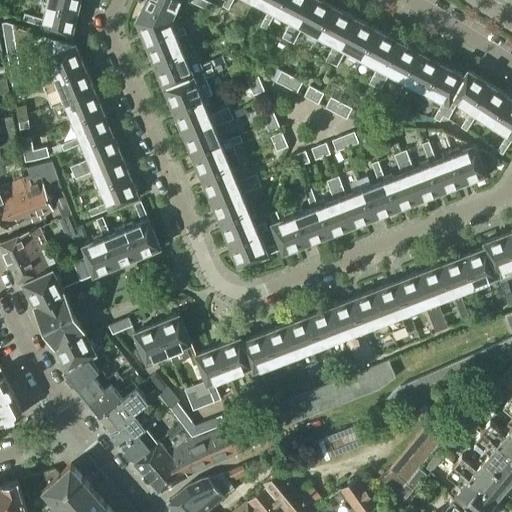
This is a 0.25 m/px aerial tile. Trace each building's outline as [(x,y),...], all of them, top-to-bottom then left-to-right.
[(47,0),(47,2),(78,11),(80,0),(47,0)] [(144,0),(136,19),(170,18),(178,0),(188,0),(214,12),(218,5),(207,0),(144,0)] [(265,28),(275,10),(279,0),(256,0),(269,6),(259,24),(265,28)] [(279,0),(275,10),(291,18),(281,36),(287,39),(307,0),(279,0)] [(303,24),(318,33),(333,5),(324,0),(307,0),(287,39),(293,42),(303,24)] [(47,2),(43,17),(26,13),(24,21),(42,25),(72,34),(78,11),(47,2)] [(333,5),(318,33),(334,41),(325,59),(331,62),(355,16),(333,5)] [(346,47),(362,55),(377,28),(355,16),(331,62),(336,65),(346,47)] [(136,19),(146,41),(175,30),(170,18),(136,19)] [(33,29),(12,23),(13,26),(14,33),(15,40),(16,44),(33,37),(33,29)] [(3,28),(4,35),(14,33),(13,26),(3,28)] [(146,41),(155,64),(184,53),(177,36),(188,32),(185,26),(175,30),(146,41)] [(377,28),(362,55),(378,64),(369,82),(374,85),(398,39),(377,28)] [(5,42),(15,40),(14,33),(4,35),(5,42)] [(85,64),(75,42),(44,33),(37,36),(44,54),(53,77),(85,64)] [(389,70),(405,78),(420,51),(398,39),(374,85),(379,87),(389,70)] [(6,48),(16,46),(16,44),(15,40),(5,42),(6,48)] [(7,55),(17,53),(16,46),(6,48),(7,55)] [(402,99),(411,81),(427,90),(442,62),(420,51),(405,78),(396,96),(402,99)] [(17,53),(7,55),(9,62),(19,60),(17,53)] [(192,70),(184,53),(155,64),(164,86),(214,68),(211,62),(192,70)] [(19,60),(9,62),(10,68),(20,67),(19,60)] [(441,120),(444,114),(464,74),(442,62),(427,90),(443,99),(434,116),(441,120)] [(94,86),(85,64),(53,77),(56,84),(46,89),(52,103),(94,86)] [(20,67),(10,68),(11,75),(21,73),(20,67)] [(164,86),(173,108),(203,97),(196,81),(216,73),(214,68),(164,86)] [(449,117),(458,100),(472,109),(487,81),(468,68),(464,74),(444,114),(449,117)] [(297,91),(302,81),(282,69),(276,80),(297,91)] [(21,73),(11,75),(12,82),(22,80),(21,73)] [(254,93),(264,89),(258,75),(248,80),(254,93)] [(0,77),(0,87),(8,86),(7,77),(0,77)] [(22,80),(12,82),(13,88),(23,87),(22,80)] [(477,113),(493,123),(508,94),(487,81),(472,109),(461,126),(466,129),(477,113)] [(318,102),(323,91),(310,85),(305,95),(318,102)] [(103,107),(94,86),(52,103),(58,117),(68,113),(71,120),(103,107)] [(23,87),(13,88),(15,95),(25,93),(23,87)] [(493,123),(508,133),(511,135),(511,96),(508,94),(493,123)] [(347,117),(352,107),(331,96),(326,106),(347,117)] [(210,114),(203,97),(173,108),(183,130),(232,112),(231,111),(229,106),(210,114)] [(26,104),(17,105),(18,113),(27,111),(26,104)] [(268,131),(280,126),(271,104),(259,108),(268,131)] [(232,112),(234,118),(248,113),(244,105),(231,111),(232,112)] [(112,129),(103,107),(71,120),(78,136),(61,142),(64,149),(80,142),(112,129)] [(27,111),(18,113),(19,120),(29,119),(27,111)] [(183,130),(192,153),(222,142),(215,126),(234,118),(232,112),(183,130)] [(0,135),(0,145),(17,142),(12,116),(1,118),(2,125),(5,124),(7,134),(0,135)] [(29,119),(19,120),(20,128),(30,126),(29,119)] [(112,129),(80,142),(87,158),(71,165),(73,170),(121,151),(112,129)] [(277,149),(288,145),(281,130),(271,135),(277,149)] [(337,150),(359,141),(354,130),(332,139),(337,150)] [(503,153),(511,138),(511,135),(508,133),(498,150),(503,153)] [(192,153),(201,175),(231,164),(224,148),(243,140),(241,134),(222,142),(192,153)] [(34,148),(31,136),(20,138),(25,160),(49,155),(47,146),(34,148)] [(440,191),(463,182),(451,153),(436,159),(429,140),(423,142),(431,161),(429,162),(440,191)] [(316,158),(330,152),(326,142),(312,147),(316,158)] [(475,144),(451,153),(463,182),(487,173),(487,172),(477,149),(475,144)] [(491,171),(499,158),(482,147),(477,149),(487,172),(491,171)] [(295,166),(309,160),(305,149),(291,155),(295,166)] [(440,191),(429,162),(414,167),(407,149),(399,152),(418,199),(440,191)] [(130,172),(121,151),(73,170),(75,177),(92,170),(98,185),(130,172)] [(401,172),(385,178),(384,179),(396,208),(418,199),(399,152),(394,154),(401,172)] [(0,204),(44,188),(42,182),(59,176),(53,160),(27,166),(30,174),(0,185),(0,204)] [(372,162),(379,181),(362,188),(373,217),(396,208),(384,179),(385,178),(378,160),(372,162)] [(201,175),(210,197),(260,179),(257,173),(238,181),(231,164),(201,175)] [(105,203),(89,210),(91,216),(139,195),(130,172),(98,185),(105,203)] [(373,217),(362,188),(345,194),(338,175),(332,177),(351,225),(373,217)] [(335,198),(318,205),(317,205),(329,234),(351,225),(332,177),(327,179),(335,198)] [(262,185),(260,179),(210,197),(220,220),(250,209),(243,193),(262,185)] [(305,188),(312,207),(295,213),(306,243),(329,234),(317,205),(318,205),(310,186),(305,188)] [(52,210),(44,188),(0,204),(0,228),(11,224),(12,226),(52,210)] [(72,213),(66,196),(56,200),(62,217),(72,213)] [(134,203),(141,220),(125,227),(137,256),(160,246),(141,199),(134,203)] [(220,220),(229,242),(259,231),(250,209),(220,220)] [(306,243),(295,213),(272,222),(283,252),(306,243)] [(125,227),(111,233),(104,215),(96,218),(104,236),(116,265),(137,256),(125,227)] [(73,221),(62,225),(67,237),(78,233),(75,226),(73,221)] [(94,274),(116,265),(104,236),(89,242),(82,223),(75,226),(78,233),(83,245),(87,255),(94,274)] [(47,245),(40,231),(38,226),(31,229),(0,241),(0,243),(8,261),(47,245)] [(265,246),(259,231),(229,242),(239,265),(268,253),(265,246)] [(509,286),(503,269),(511,265),(511,248),(506,232),(484,241),(485,245),(497,276),(493,278),(503,304),(509,302),(504,288),(509,286)] [(268,253),(278,249),(276,242),(265,246),(268,253)] [(17,281),(38,273),(53,268),(61,265),(67,263),(66,259),(60,260),(55,262),(47,245),(8,261),(17,281)] [(464,254),(475,285),(493,278),(497,276),(485,245),(464,254)] [(453,293),(454,293),(464,319),(471,316),(461,290),(475,285),(464,254),(441,262),(453,293)] [(94,274),(87,255),(73,260),(80,279),(94,274)] [(449,325),(438,299),(453,293),(441,262),(419,271),(431,302),(428,303),(438,329),(449,325)] [(38,273),(23,279),(24,281),(33,299),(34,300),(63,287),(53,268),(38,273)] [(408,311),(428,303),(431,302),(419,271),(397,280),(408,311)] [(406,324),(402,313),(408,311),(397,280),(374,289),(390,331),(406,324)] [(63,287),(34,300),(36,304),(45,323),(74,309),(64,290),(63,287)] [(352,297),(364,328),(374,324),(379,335),(390,331),(374,289),(352,297)] [(362,341),(358,330),(364,328),(352,297),(330,306),(345,347),(362,341)] [(307,315),(319,345),(329,341),(333,352),(345,347),(330,306),(307,315)] [(74,309),(45,323),(56,343),(58,348),(86,333),(84,329),(74,309)] [(170,350),(185,344),(191,341),(179,312),(158,321),(170,350)] [(130,315),(112,322),(116,330),(134,324),(130,315)] [(315,359),(311,348),(319,345),(307,315),(285,323),(301,365),(315,359)] [(158,321),(136,330),(148,359),(170,350),(158,321)] [(263,332),(274,363),(286,358),(290,369),(301,365),(285,323),(263,332)] [(270,394),(260,368),(274,363),(263,332),(243,340),(263,392),(264,397),(270,394)] [(86,333),(58,348),(60,352),(68,368),(82,359),(88,355),(96,352),(86,333)] [(217,344),(229,375),(246,369),(256,395),(263,392),(243,340),(241,335),(217,344)] [(511,354),(511,335),(503,339),(510,357),(511,354)] [(493,344),(501,367),(510,357),(503,339),(493,344)] [(191,341),(185,344),(193,364),(199,362),(196,353),(191,341)] [(199,362),(207,383),(210,392),(198,396),(196,390),(188,393),(194,409),(222,398),(215,380),(229,375),(217,344),(196,353),(199,362)] [(493,344),(483,348),(491,372),(500,369),(501,367),(493,344)] [(472,353),(481,376),(491,372),(483,348),(472,353)] [(88,355),(82,359),(68,368),(63,372),(75,387),(108,361),(99,350),(96,352),(88,355)] [(472,353),(462,357),(471,380),(481,376),(472,353)] [(452,362),(460,384),(471,380),(462,357),(452,362)] [(380,362),(388,381),(395,374),(389,358),(380,362)] [(108,361),(75,387),(87,403),(121,376),(117,371),(108,377),(103,371),(115,362),(113,359),(108,362),(108,361)] [(380,387),(388,381),(380,362),(371,365),(380,387)] [(452,362),(442,366),(450,387),(460,384),(452,362)] [(503,387),(511,376),(511,363),(496,382),(503,387)] [(369,391),(380,387),(371,365),(361,370),(369,391)] [(432,371),(439,391),(450,387),(442,366),(432,371)] [(350,374),(359,395),(369,391),(361,370),(350,374)] [(432,371),(421,375),(429,395),(439,391),(432,371)] [(156,372),(149,377),(157,387),(160,391),(167,385),(156,372)] [(348,400),(359,395),(350,374),(339,378),(348,400)] [(411,379),(418,399),(429,395),(421,375),(411,379)] [(121,376),(87,403),(98,416),(105,410),(122,397),(114,387),(124,380),(121,376)] [(337,404),(348,400),(339,378),(328,382),(337,404)] [(411,379),(401,384),(408,403),(418,399),(411,379)] [(22,409),(7,380),(0,382),(0,421),(19,415),(22,409)] [(326,408),(337,404),(328,382),(318,387),(326,408)] [(390,409),(408,403),(401,384),(385,398),(390,409)] [(98,416),(109,431),(117,424),(141,405),(148,400),(137,385),(122,397),(105,410),(98,416)] [(180,399),(167,385),(160,391),(158,393),(170,407),(180,399)] [(315,412),(326,408),(318,387),(307,391),(315,412)] [(304,416),(315,412),(307,391),(296,395),(304,416)] [(467,431),(495,397),(488,391),(460,425),(467,431)] [(294,421),(304,416),(296,395),(285,400),(294,421)] [(181,421),(192,435),(225,424),(221,414),(195,424),(178,400),(170,407),(181,421)] [(283,425),(294,421),(285,400),(274,404),(283,425)] [(272,429),(283,425),(274,404),(264,408),(272,429)] [(152,419),(141,405),(117,424),(109,431),(120,444),(152,419)] [(261,433),(272,429),(264,408),(253,413),(261,433)] [(250,437),(261,433),(253,413),(242,417),(250,437)] [(174,455),(187,474),(210,463),(223,458),(254,446),(250,437),(242,417),(224,424),(209,431),(193,438),(172,448),(174,455)] [(120,444),(132,459),(141,452),(156,441),(145,426),(153,421),(152,419),(120,444)] [(193,438),(192,435),(181,421),(167,432),(175,442),(166,449),(158,439),(156,441),(141,452),(132,459),(146,476),(174,455),(172,448),(193,438)] [(429,422),(422,430),(439,443),(445,435),(429,422)] [(492,422),(484,431),(511,455),(511,425),(506,433),(492,422)] [(349,426),(356,447),(366,443),(359,423),(349,426)] [(339,430),(347,450),(356,447),(349,426),(339,430)] [(339,430),(330,433),(337,453),(347,450),(339,430)] [(422,430),(416,438),(432,451),(439,443),(422,430)] [(457,442),(463,435),(457,430),(451,437),(457,442)] [(484,460),(510,483),(511,481),(511,455),(484,431),(476,440),(490,452),(484,460)] [(336,454),(328,434),(318,437),(326,458),(336,454)] [(318,437),(308,441),(316,461),(326,458),(318,437)] [(425,459),(432,451),(416,438),(409,446),(425,459)] [(433,470),(453,445),(446,440),(426,465),(433,470)] [(316,461),(308,441),(299,444),(306,465),(316,461)] [(409,446),(402,454),(419,468),(419,467),(425,459),(409,446)] [(402,454),(396,462),(412,476),(419,468),(402,454)] [(187,474),(174,455),(146,476),(159,492),(187,474)] [(463,457),(456,465),(496,500),(510,483),(484,460),(477,468),(463,457)] [(55,467),(53,468),(22,477),(27,492),(41,488),(62,511),(113,511),(114,511),(71,462),(60,472),(55,467)] [(396,462),(389,470),(406,484),(412,476),(396,462)] [(177,511),(201,511),(215,500),(219,498),(220,499),(233,486),(230,481),(247,472),(243,463),(223,472),(212,479),(209,475),(203,479),(201,477),(196,479),(195,479),(187,484),(167,500),(177,511)] [(284,511),(287,510),(288,511),(307,511),(308,511),(307,511),(386,511),(384,509),(382,507),(379,509),(372,511),(357,511),(340,486),(325,497),(309,478),(300,486),(282,465),(263,481),(266,484),(228,511),(284,511)] [(477,511),(485,511),(496,500),(456,465),(448,474),(462,486),(456,493),(477,511)] [(384,509),(386,511),(393,511),(426,473),(419,467),(419,468),(412,476),(406,484),(399,492),(392,500),(384,509)] [(406,484),(389,470),(383,478),(399,492),(406,484)] [(357,511),(372,511),(379,509),(369,494),(356,475),(340,486),(357,511)] [(27,511),(18,478),(0,483),(0,507),(1,511),(27,511)] [(383,478),(376,486),(392,500),(399,492),(383,478)] [(437,511),(435,510),(433,511),(470,511),(456,499),(447,509),(444,507),(438,511),(437,511)]
